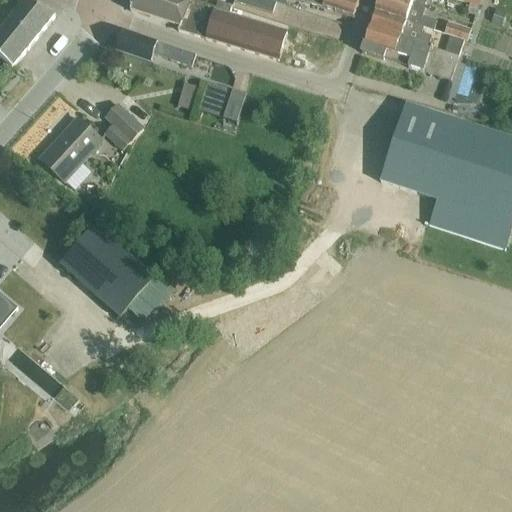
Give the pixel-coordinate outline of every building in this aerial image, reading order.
[(186,0),(134,0),(131,13),(134,14),(179,30),(178,33),(261,58),(270,30),(229,17),(232,9),(218,4),(216,10),(191,2),(186,0)] [(235,0),(234,4),(272,16),(276,4),(262,0),(235,0)] [(353,19),(358,4),(347,0),(291,0),(322,9),(322,8),(353,19)] [(425,10),(424,10),(423,10),(389,0),(379,0),(375,15),(423,30),(423,29),(434,33),(437,24),(422,19),(425,10)] [(389,0),(423,10),(424,10),(426,0),(429,0),(444,5),(445,0),(389,0)] [(452,0),(470,5),(470,6),(479,9),(482,1),(477,0),(452,0)] [(0,59),(13,71),(56,19),(25,5),(0,35),(0,59)] [(479,9),(470,6),(467,14),(476,18),(479,9)] [(370,29),(370,30),(428,49),(429,48),(431,39),(422,36),(423,30),(375,15),(370,29)] [(448,25),(444,36),(449,38),(464,43),(467,44),(471,33),(448,25)] [(428,49),(370,30),(362,55),(383,62),(386,54),(411,62),(408,70),(451,83),(459,58),(444,54),(429,48),(428,49)] [(154,57),(192,70),(195,58),(158,45),(123,34),(120,41),(117,41),(115,50),(117,52),(116,54),(152,66),(154,57)] [(449,38),(444,54),(459,58),(464,43),(449,38)] [(199,113),(235,126),(245,97),(208,85),(199,113)] [(105,136),(123,154),(144,132),(118,107),(105,120),(113,128),(105,136)] [(429,227),(505,252),(511,230),(511,141),(406,107),(380,185),(437,204),(429,227)] [(40,162),(64,184),(102,144),(78,121),(40,162)] [(60,268),(119,322),(155,284),(95,229),(60,268)] [(0,327),(13,311),(15,309),(0,296),(0,327)] [(48,406),(64,424),(87,403),(70,385),(48,406)]
